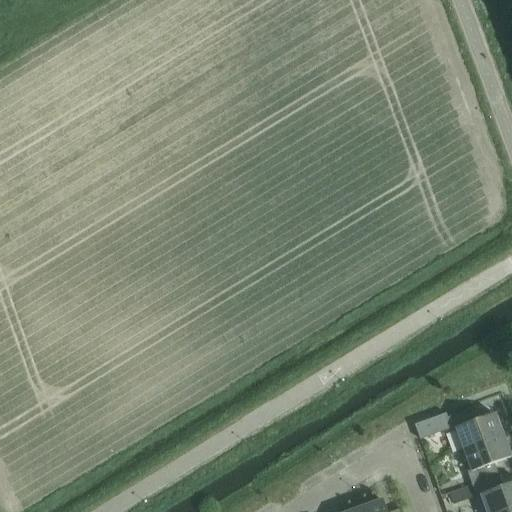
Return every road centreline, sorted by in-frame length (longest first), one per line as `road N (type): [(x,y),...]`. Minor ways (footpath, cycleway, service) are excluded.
road 1 (residential): [(111,511),(511,267)]
road 2 (residential): [(429,511),(416,475),(386,462),(303,511)]
